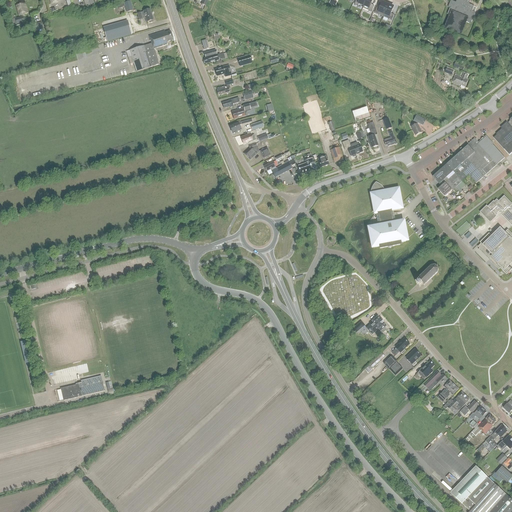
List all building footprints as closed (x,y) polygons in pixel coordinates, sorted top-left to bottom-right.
[(19,5),(16,6),(19,16),(28,14),(24,1),(23,2),(22,0),(20,0),(18,1),(19,5)] [(83,0),(87,8),(94,6),(92,0),(83,0)] [(366,0),(364,5),(363,8),(371,12),(374,5),(371,4),(373,0),(366,0)] [(471,24),(473,17),(469,16),(470,12),(471,13),(474,6),(467,3),(468,0),(456,0),(456,2),(451,0),(448,7),(450,8),(447,14),(451,16),(446,27),(461,34),(466,22),(471,24)] [(130,1),(124,3),(127,12),(133,10),(130,1)] [(377,8),(375,13),(383,17),(388,5),(388,4),(388,5),(382,3),(380,9),(377,8)] [(388,5),(383,17),(392,20),(394,15),(391,14),(394,7),(388,5)] [(153,20),(150,9),(143,11),(143,12),(140,13),(137,14),(139,20),(142,19),(142,17),(145,16),(146,22),(149,21),(149,23),(150,23),(152,22),(153,22),(153,20)] [(127,21),(118,24),(122,37),(131,34),(127,21)] [(44,29),(42,22),(35,24),(37,31),(44,29)] [(149,36),(152,44),(150,44),(149,46),(145,47),(145,46),(129,51),(136,72),(152,68),(151,67),(158,65),(158,63),(158,61),(155,52),(154,51),(153,49),(168,45),(167,43),(174,40),(171,32),(166,33),(165,31),(149,36)] [(228,58),(226,53),(220,55),(220,54),(217,55),(216,50),(204,53),(205,58),(204,59),(205,59),(204,59),(204,61),(204,62),(204,63),(205,63),(205,64),(228,58)] [(240,67),(252,63),(250,55),(237,59),(240,67)] [(217,76),(221,75),(222,75),(224,75),(225,77),(232,76),(229,65),(223,67),(223,68),(215,70),(217,76)] [(464,88),(465,87),(468,80),(466,79),(468,74),(464,73),(462,77),(456,75),(452,83),(459,86),(459,85),(461,86),(461,87),(461,88),(463,89),(464,88)] [(230,87),(231,87),(230,86),(225,87),(224,87),(219,88),(217,89),(218,91),(217,92),(218,96),(230,92),(229,89),(230,89),(230,87)] [(252,91),(243,94),(245,100),(254,98),(252,91)] [(222,103),(224,109),(230,107),(230,108),(233,107),(233,105),(240,102),(238,98),(228,101),(228,102),(222,103)] [(370,117),(367,107),(352,112),(355,122),(370,117)] [(245,116),(243,109),(232,112),(234,120),(245,116)] [(426,120),(416,116),(414,119),(419,121),(418,123),(423,126),(426,120)] [(386,130),(392,128),(388,118),(382,120),(386,130)] [(241,125),(241,124),(240,121),(238,122),(233,124),(233,125),(229,127),(233,133),(237,131),(238,132),(241,130),(239,126),(241,125)] [(262,122),(250,125),(252,131),(257,129),(264,127),(262,122)] [(378,146),(374,135),(377,134),(373,122),(367,124),(370,132),(367,133),(368,137),(371,148),(378,146)] [(496,134),(497,135),(494,138),(504,149),(509,155),(511,152),(511,127),(507,122),(501,128),(502,129),(496,134)] [(417,124),(411,127),(415,136),(421,132),(417,124)] [(389,132),(391,138),(384,140),(385,142),(384,142),(385,146),(388,145),(388,146),(397,143),(394,137),(392,131),(389,132)] [(248,135),(241,138),(243,144),(248,143),(249,142),(250,143),(253,141),(256,140),(254,135),(251,136),(250,132),(247,133),(248,135)] [(483,177),(486,174),(486,175),(487,174),(486,174),(497,165),(498,165),(499,166),(501,164),(500,163),(505,158),(486,137),(479,144),(475,140),(467,147),(468,148),(466,149),(465,148),(461,152),(476,169),(483,177)] [(356,157),(356,155),(356,154),(362,152),(360,144),(358,145),(357,142),(350,145),(348,140),(342,143),(345,150),(348,149),(351,156),(352,156),(352,157),(353,157),(356,157)] [(250,149),(244,154),(250,160),(255,155),(258,152),(259,151),(256,144),(249,146),(250,149),(249,149),(250,149)] [(338,145),(330,148),(329,148),(335,163),(343,160),(338,145)] [(260,151),(263,159),(271,155),(267,148),(260,151)] [(454,158),(469,175),(476,183),(483,177),(476,169),(461,152),(460,153),(461,154),(459,155),(458,155),(454,158)] [(300,174),(312,170),(310,164),(313,162),(311,156),(304,158),(306,164),(297,166),(300,174)] [(325,156),(318,158),(319,162),(321,167),(328,165),(327,159),(326,159),(325,156)] [(451,161),(447,164),(462,182),(469,175),(454,158),(453,159),(454,160),(452,161),(451,161)] [(276,168),(271,171),(275,178),(292,168),(291,166),(295,164),(293,159),(289,162),(288,161),(284,163),(284,164),(276,168)] [(273,162),(272,162),(264,167),(267,172),(271,170),(271,171),(276,168),(275,167),(273,162)] [(440,170),(449,180),(455,187),(456,189),(460,193),(463,191),(463,190),(462,191),(459,187),(458,186),(462,182),(447,164),(446,165),(447,166),(445,168),(444,167),(440,170)] [(432,176),(441,187),(442,187),(449,180),(440,170),(439,171),(440,172),(439,174),(437,173),(433,176),(432,176)] [(442,187),(441,187),(438,190),(445,197),(449,194),(448,194),(452,191),(452,190),(455,187),(449,180),(442,187)] [(400,245),(400,243),(408,241),(404,221),(394,223),(391,211),(402,209),(399,188),(385,191),(383,188),(381,186),(379,184),(376,182),(374,185),(372,187),(371,191),(371,194),(374,214),(377,213),(380,226),(368,228),(372,248),(380,247),(380,249),(400,245)] [(496,215),(500,211),(503,214),(501,215),(511,226),(511,204),(504,196),(499,202),(497,200),(493,204),(492,203),(488,207),(487,206),(480,212),(490,223),(497,216),(496,215)] [(498,268),(499,267),(507,275),(511,269),(511,233),(508,230),(505,233),(500,228),(492,236),(489,233),(480,242),(481,244),(478,247),(480,249),(479,250),(489,260),(490,258),(493,259),(495,261),(496,262),(495,264),(498,268)] [(477,238),(471,244),(474,247),(480,241),(477,238)] [(436,266),(432,266),(418,279),(420,281),(417,284),(420,287),(423,284),(424,286),(438,272),(438,268),(436,266)] [(372,324),(367,328),(372,334),(378,329),(382,334),(387,330),(385,328),(386,326),(378,316),(371,322),(372,324)] [(361,321),(353,328),(357,332),(365,325),(361,321)] [(394,348),(395,349),(391,353),(395,356),(400,351),(403,349),(404,350),(409,344),(404,339),(399,344),(399,343),(394,348)] [(415,362),(421,356),(416,351),(413,353),(412,352),(406,358),(411,363),(413,360),(415,362)] [(381,354),(369,366),(372,369),(384,357),(381,354)] [(388,369),(390,368),(396,362),(397,361),(392,356),(391,357),(388,360),(387,359),(383,363),(388,369)] [(402,368),(397,362),(390,368),(389,370),(396,376),(403,369),(402,368)] [(420,371),(421,371),(424,374),(423,374),(427,378),(433,372),(431,370),(435,366),(431,362),(427,366),(426,365),(420,371)] [(427,389),(428,388),(431,392),(439,384),(441,386),(448,379),(443,375),(441,376),(437,372),(424,385),(423,384),(419,388),(423,392),(427,389)] [(78,384),(61,389),(63,400),(104,391),(101,376),(83,380),(84,382),(81,383),(81,382),(78,382),(78,384)] [(447,397),(445,395),(447,393),(449,390),(450,390),(454,385),(450,381),(446,385),(444,387),(446,390),(445,391),(444,390),(442,392),(439,396),(444,401),(447,397)] [(449,395),(450,394),(452,396),(459,389),(454,385),(450,390),(449,390),(447,393),(445,395),(447,397),(449,395)] [(469,400),(462,392),(458,396),(458,397),(453,402),(451,399),(443,407),(445,409),(447,407),(451,411),(452,411),(455,414),(459,410),(465,404),(469,400)] [(468,408),(465,406),(460,412),(465,416),(470,411),(472,413),(479,405),(475,401),(468,408)] [(507,404),(503,408),(509,414),(511,410),(511,408),(510,407),(511,405),(511,401),(508,404),(507,404)] [(473,413),(470,417),(473,419),(476,416),(479,420),(480,419),(483,416),(486,412),(481,407),(476,411),(474,414),(473,413)] [(477,426),(471,432),(475,436),(481,430),(485,434),(491,428),(492,427),(494,426),(493,425),(496,421),(490,415),(478,427),(477,426)] [(495,432),(492,436),(492,435),(486,441),(482,445),(486,448),(489,445),(493,449),(497,445),(493,441),(499,435),(501,437),(507,431),(502,426),(495,432)] [(502,451),(506,447),(509,450),(511,447),(511,439),(509,436),(503,442),(502,441),(497,446),(502,451)] [(507,458),(503,454),(496,460),(500,465),(507,458)] [(500,482),(502,480),(507,484),(511,480),(511,478),(511,475),(502,466),(493,476),(500,482)] [(476,467),(454,490),(451,493),(462,504),(470,511),(469,511),(511,511),(511,499),(506,495),(487,477),(476,467)]
